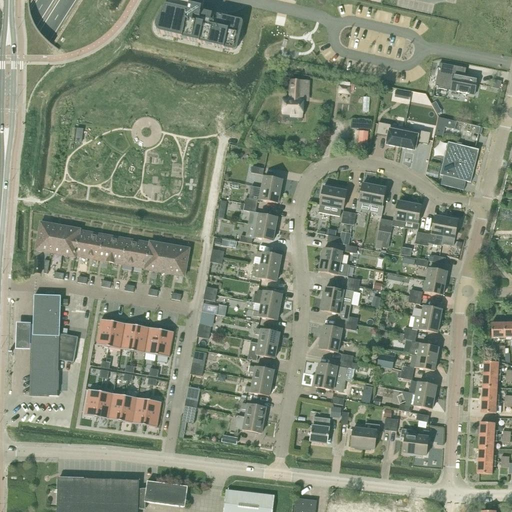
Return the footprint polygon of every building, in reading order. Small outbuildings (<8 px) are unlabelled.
[(156,26),(156,27),(156,28),(156,29),(157,30),(157,31),(157,32),(158,32),(158,33),(159,33),(159,34),(160,34),(161,35),(162,35),(233,51),(235,41),(239,41),(243,24),(243,23),(243,22),(242,21),(241,21),(241,20),(240,20),(217,15),(216,20),(212,19),(214,8),(203,6),(204,0),(170,0),(163,13),(158,22),(157,24),(156,25),(156,26)] [(435,88),(451,91),(474,95),(478,78),(461,75),(463,68),(442,64),(439,64),(435,88)] [(284,100),(283,114),(292,115),(292,117),(301,117),(302,100),(307,101),(308,82),(291,81),(290,93),(293,94),(292,100),(284,100)] [(371,129),(372,121),(352,120),(351,128),(371,129)] [(378,123),(376,136),(388,138),(386,147),(400,150),(404,129),(378,123)] [(404,129),(400,150),(414,153),(415,144),(427,147),(430,135),(404,129)] [(360,131),(359,144),(369,144),(369,132),(360,131)] [(440,175),(465,181),(471,183),(479,150),(448,143),(440,175)] [(252,167),(251,173),(263,176),(264,169),(252,167)] [(262,189),(282,192),(283,185),(281,184),(282,180),(264,177),(262,189)] [(362,184),(359,202),(358,202),(356,213),(360,213),(360,211),(369,213),(374,185),(367,183),(366,185),(362,184)] [(383,207),(382,206),(386,189),(382,188),(382,186),(374,185),(369,213),(369,215),(370,213),(378,214),(377,216),(381,217),(383,207)] [(320,206),(331,208),(335,188),(327,187),(327,188),(323,187),(320,206)] [(335,188),(331,208),(343,210),(347,192),(343,191),(343,189),(335,188)] [(258,201),(257,201),(257,199),(260,199),(259,200),(278,204),(278,200),(280,200),(282,192),(262,189),(261,195),(254,194),(253,200),(246,199),(245,205),(256,207),(258,201)] [(398,202),(394,220),(393,220),(393,222),(387,221),(385,232),(391,234),(392,226),(405,229),(410,203),(402,201),(402,203),(398,202)] [(419,224),(418,224),(421,206),(417,206),(418,204),(410,203),(405,229),(418,230),(419,224)] [(276,222),(277,218),(259,215),(260,214),(255,213),(256,207),(245,205),(243,211),(251,212),(248,225),(277,230),(278,222),(276,222)] [(341,224),(347,225),(350,213),(343,212),(341,224)] [(350,213),(347,225),(354,226),(356,214),(350,213)] [(429,234),(429,235),(423,234),(421,246),(427,247),(428,241),(434,242),(436,241),(436,236),(443,237),(447,217),(439,216),(439,217),(435,216),(431,235),(429,234)] [(453,247),(455,239),(458,221),(454,220),(455,219),(447,217),(443,237),(441,245),(453,247)] [(378,231),(385,232),(387,221),(381,219),(378,231)] [(498,235),(504,235),(507,221),(498,219),(495,233),(498,235)] [(41,224),(36,251),(75,258),(76,257),(80,231),(41,224)] [(246,237),(241,236),(239,242),(251,245),(253,238),(273,242),(273,238),(275,238),(277,230),(248,225),(246,237)] [(80,231),(76,257),(145,270),(150,244),(80,231)] [(339,245),(345,246),(348,246),(351,234),(341,233),(339,245)] [(415,244),(421,246),(423,234),(417,233),(415,244)] [(328,236),(327,242),(339,244),(340,238),(328,236)] [(224,252),(219,252),(222,238),(215,237),(211,256),(223,259),(224,252)] [(150,243),(150,244),(145,270),(145,271),(184,277),(189,249),(150,243)] [(357,248),(348,246),(345,246),(344,252),(356,254),(357,248)] [(340,264),(347,265),(349,257),(341,255),(342,252),(324,249),(323,253),(321,252),(320,260),(340,264)] [(260,266),(280,270),(282,261),(280,261),(281,256),(257,252),(256,257),(262,259),(260,266)] [(222,265),(223,259),(211,256),(210,263),(222,265)] [(434,256),(432,263),(444,265),(445,259),(434,256)] [(416,259),(415,266),(427,268),(428,262),(416,259)] [(338,276),(340,264),(320,260),(318,268),(320,268),(319,272),(338,276)] [(279,278),(280,270),(260,266),(259,273),(253,272),(252,278),(276,282),(277,278),(279,278)] [(427,281),(446,284),(448,277),(446,276),(447,272),(429,269),(427,281)] [(347,285),(358,287),(360,281),(348,279),(347,285)] [(445,292),(446,284),(427,281),(424,292),(442,296),(443,292),(445,292)] [(323,291),(322,299),(351,305),(353,292),(357,293),(358,287),(347,285),(346,292),(325,288),(325,292),(323,291)] [(204,294),(216,296),(217,290),(206,288),(204,294)] [(258,291),(257,296),(255,296),(253,303),(261,305),(281,308),(283,300),(281,300),(282,295),(258,291)] [(409,297),(421,299),(422,293),(411,291),(409,297)] [(215,302),(216,296),(204,294),(203,300),(215,302)] [(34,295),(31,396),(58,396),(59,360),(73,362),(78,338),(60,335),(61,297),(34,295)] [(372,297),(371,308),(378,309),(380,299),(372,297)] [(420,305),(421,299),(409,297),(408,303),(420,305)] [(357,325),(358,319),(348,318),(351,305),(322,299),(320,307),(322,307),(321,311),(339,315),(338,320),(345,321),(345,323),(357,325)] [(279,317),(281,308),(261,305),(260,312),(254,311),(253,316),(277,321),(278,317),(279,317)] [(207,313),(220,315),(220,307),(207,306),(207,313)] [(421,318),(441,322),(443,314),(441,314),(442,310),(424,307),(421,318)] [(416,337),(417,331),(419,330),(437,334),(438,330),(440,330),(441,322),(421,318),(415,317),(412,330),(405,328),(404,334),(416,337)] [(200,318),(199,325),(198,331),(210,334),(211,327),(209,327),(211,320),(200,318)] [(108,348),(113,322),(101,320),(96,345),(108,348)] [(121,350),(125,324),(113,322),(108,348),(121,350)] [(345,323),(344,329),(356,332),(357,325),(345,323)] [(499,341),(504,340),(504,323),(491,323),(492,339),(499,338),(499,341)] [(133,352),(137,326),(125,324),(121,350),(133,352)] [(15,325),(14,352),(22,352),(29,352),(30,325),(23,325),(15,325)] [(145,354),(149,329),(137,326),(133,352),(145,354)] [(320,338),(340,341),(342,330),(324,326),(323,330),(321,330),(320,338)] [(157,356),(162,331),(149,329),(145,354),(157,356)] [(259,343),(279,347),(280,338),(279,338),(279,333),(255,329),(254,334),(260,336),(259,343)] [(157,356),(169,358),(174,333),(162,331),(157,356)] [(208,340),(210,334),(198,331),(197,337),(208,340)] [(415,343),(416,337),(404,334),(403,341),(412,342),(409,355),(412,355),(438,360),(439,352),(438,352),(439,348),(421,345),(421,344),(415,343)] [(337,353),(340,341),(320,338),(318,345),(320,346),(319,350),(337,353)] [(259,343),(259,344),(251,343),(247,360),(257,362),(258,356),(274,359),(275,355),(277,355),(279,347),(259,343)] [(340,361),(352,363),(353,357),(341,355),(340,361)] [(377,367),(392,370),(395,358),(379,355),(377,367)] [(414,369),(416,368),(434,372),(435,368),(436,368),(438,360),(412,355),(410,368),(402,366),(401,373),(413,375),(414,369)] [(337,367),(319,364),(318,368),(317,368),(315,375),(345,381),(347,369),(351,369),(352,363),(340,361),(339,367),(337,366),(337,367)] [(191,369),(203,371),(204,365),(192,362),(191,369)] [(483,362),(482,375),(500,376),(500,370),(498,370),(498,363),(483,362)] [(253,380),(273,384),(274,376),(273,376),(274,371),(250,366),(248,372),(254,373),(253,380)] [(202,377),(203,371),(191,369),(190,375),(202,377)] [(412,381),(413,375),(401,373),(400,379),(412,381)] [(314,387),(343,393),(345,381),(315,375),(314,383),(315,384),(314,387)] [(500,376),(482,375),(481,387),(497,388),(497,381),(499,381),(500,376)] [(271,393),(273,384),(253,380),(252,388),(246,387),(245,392),(269,397),(270,392),(271,393)] [(416,395),(436,399),(437,391),(436,390),(436,387),(418,383),(416,395)] [(481,387),(481,400),(498,401),(499,396),(497,395),(497,388),(481,387)] [(84,416),(96,418),(101,392),(89,390),(84,416)] [(96,418),(108,420),(113,395),(101,392),(96,418)] [(434,406),(436,399),(416,395),(402,392),(402,394),(405,403),(405,406),(400,405),(399,411),(411,413),(412,406),(432,410),(433,406),(434,406)] [(108,420),(121,422),(125,397),(113,395),(108,420)] [(121,422),(133,424),(137,399),(125,397),(121,422)] [(332,398),(331,404),(343,406),(344,400),(332,398)] [(145,426),(149,401),(137,399),(133,424),(145,426)] [(185,406),(196,408),(198,402),(186,400),(185,406)] [(498,401),(481,400),(480,413),(495,413),(496,406),(498,407),(498,401)] [(157,428),(162,403),(149,401),(145,426),(157,428)] [(245,418),(265,421),(267,413),(265,413),(266,408),(242,404),(241,409),(247,410),(245,418)] [(193,425),(195,415),(196,408),(185,406),(182,422),(193,425)] [(384,418),(391,419),(392,411),(385,410),(384,418)] [(331,411),(330,420),(338,421),(339,412),(331,411)] [(417,414),(416,421),(428,423),(429,417),(417,414)] [(264,430),(265,421),(245,418),(244,425),(238,424),(237,430),(261,434),(262,430),(264,430)] [(312,427),(310,442),(327,444),(329,429),(327,429),(327,424),(316,422),(315,427),(312,427)] [(479,423),(479,436),(496,436),(496,432),(494,431),(495,423),(479,423)] [(379,432),(380,426),(366,424),(365,430),(363,450),(370,451),(371,449),(375,450),(377,432),(379,432)] [(355,449),(363,450),(365,430),(353,429),(351,447),(355,447),(355,449)] [(417,436),(411,435),(411,431),(402,430),(401,435),(405,435),(403,453),(407,454),(406,455),(414,456),(417,436)] [(424,431),(423,437),(417,436),(414,456),(422,457),(422,456),(426,456),(429,432),(424,431)] [(223,436),(222,443),(237,447),(239,440),(223,436)] [(496,436),(479,436),(478,448),(493,449),(494,442),(496,442),(496,436)] [(495,462),(495,456),(493,456),(493,449),(478,448),(477,461),(495,462)] [(495,462),(477,461),(477,474),(492,475),(492,467),(494,468),(495,462)] [(146,489),(138,490),(138,482),(57,479),(56,511),(137,511),(137,510),(145,509),(145,502),(185,508),(188,487),(147,482),(146,489)] [(271,511),(274,496),(226,491),(223,511),(271,511)] [(314,511),(316,502),(295,499),(293,511),(314,511)] [(405,511),(328,503),(327,511),(405,511)]
